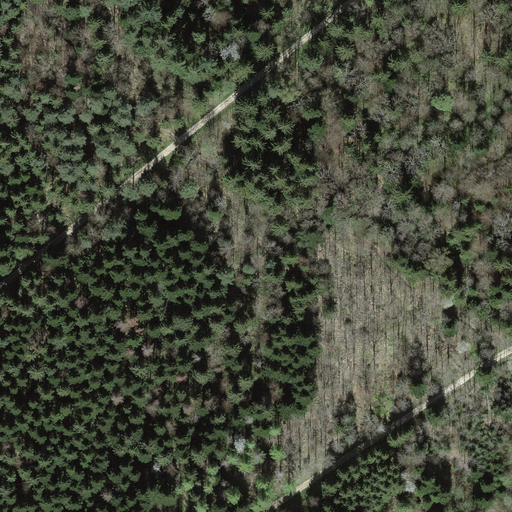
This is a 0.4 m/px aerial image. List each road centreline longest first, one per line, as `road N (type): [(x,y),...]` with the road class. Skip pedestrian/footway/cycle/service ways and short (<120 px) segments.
road 1 (track): [(511,348),(267,511)]
road 2 (track): [(185,136),(0,288)]
road 3 (track): [(357,0),(185,136)]
